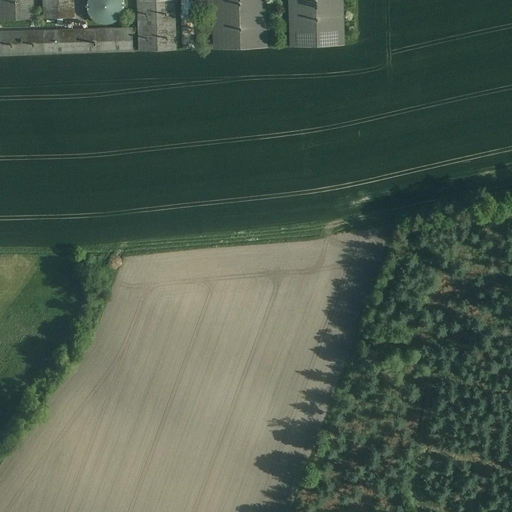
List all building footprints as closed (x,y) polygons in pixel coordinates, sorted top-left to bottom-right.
[(32,0),(0,0),(0,19),(34,18),(32,0)] [(74,0),(42,0),(43,18),(75,17),(74,0)] [(87,0),(87,1),(87,4),(87,7),(87,10),(88,13),(90,15),(92,18),(94,20),(97,22),(99,23),(102,24),(106,24),(109,24),(112,23),(114,22),(117,20),(119,18),(121,16),(123,13),(124,10),(124,7),(124,4),(124,1),(123,0),(87,0)] [(174,0),(137,0),(139,51),(177,49),(174,0)] [(265,0),(213,0),(215,48),(267,47),(265,0)] [(341,0),(289,0),(291,46),(343,45),(341,0)] [(132,27),(0,31),(0,34),(1,54),(133,51),(132,27)]
